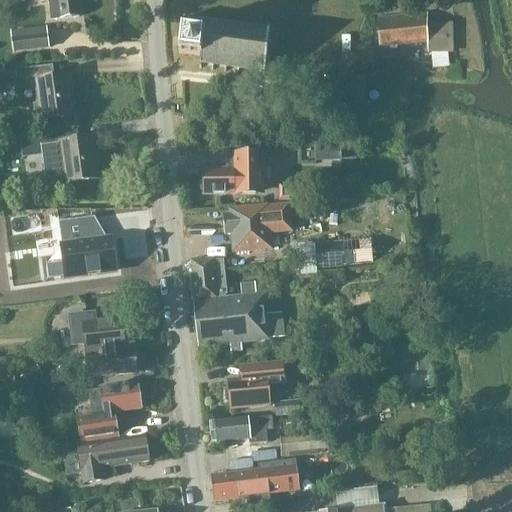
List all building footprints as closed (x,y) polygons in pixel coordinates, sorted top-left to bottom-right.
[(46,0),(50,22),(79,19),(76,0),(46,0)] [(452,24),(426,24),(425,17),(376,23),(379,50),(426,44),(428,55),(431,54),(432,67),(442,66),(441,54),(452,53),(452,24)] [(263,75),(268,30),(178,22),(177,57),(200,59),(199,67),(263,75)] [(13,54),(49,50),(46,29),(10,32),(13,54)] [(67,75),(52,77),(51,67),(14,72),(16,85),(34,83),(39,123),(74,119),(67,75)] [(42,155),(46,187),(99,180),(93,139),(70,142),(69,130),(20,137),(23,157),(42,155)] [(339,147),(314,147),(314,161),(339,161),(339,147)] [(202,196),(263,196),(263,153),(225,154),(225,169),(201,169),(202,196)] [(302,199),(302,186),(280,186),(280,199),(302,199)] [(231,256),(272,252),(270,235),(292,233),(290,204),(227,210),(228,214),(222,214),(224,236),(230,236),(231,256)] [(63,263),(45,265),(47,281),(65,278),(65,279),(94,275),(115,272),(110,240),(95,242),(91,219),(91,218),(58,223),(63,263)] [(316,269),(345,266),(342,242),(314,245),(316,269)] [(193,303),(226,299),(223,262),(214,263),(214,260),(189,262),(193,303)] [(282,315),(266,317),(265,295),(255,296),(254,285),(243,286),(244,297),(226,299),(193,303),(198,349),(230,346),(230,353),(241,352),(241,345),(268,342),(268,340),(284,338),(282,315)] [(130,340),(133,340),(131,319),(96,322),(95,311),(67,314),(70,346),(86,344),(89,378),(136,373),(134,351),(131,351),(130,340)] [(318,330),(332,327),(330,314),(316,317),(318,330)] [(309,351),(290,353),(291,363),(310,361),(309,351)] [(327,361),(317,362),(317,368),(327,367),(328,371),(351,369),(350,358),(327,360),(327,361)] [(292,377),(309,375),(308,362),(291,365),(292,377)] [(267,387),(283,385),(281,364),(241,368),(242,381),(228,382),(228,390),(225,392),(225,402),(230,403),(230,410),(268,407),(267,387)] [(27,387),(43,378),(38,370),(23,380),(27,387)] [(116,438),(113,414),(141,410),(137,385),(89,392),(93,416),(77,419),(80,442),(116,438)] [(432,388),(421,389),(422,397),(432,396),(432,388)] [(59,406),(78,403),(77,393),(57,397),(59,406)] [(275,417),(299,415),(298,401),(274,403),(275,417)] [(117,417),(119,427),(135,423),(133,413),(117,417)] [(248,441),(248,445),(267,443),(266,431),(272,431),(271,418),(248,420),(214,423),(216,444),(248,441)] [(281,459),(328,454),(326,434),(279,438),(281,459)] [(101,469),(148,462),(145,438),(109,443),(77,448),(82,483),(103,480),(101,469)] [(257,472),(210,478),(213,503),(238,500),(239,511),(267,511),(271,511),(269,495),(299,492),(299,490),(297,490),(294,470),(296,469),(295,460),(257,465),(257,472)] [(392,496),(425,495),(425,486),(391,487),(392,496)] [(352,487),(330,491),(332,506),(374,499),(372,492),(353,495),(352,487)] [(447,496),(447,510),(466,509),(465,495),(447,496)]
